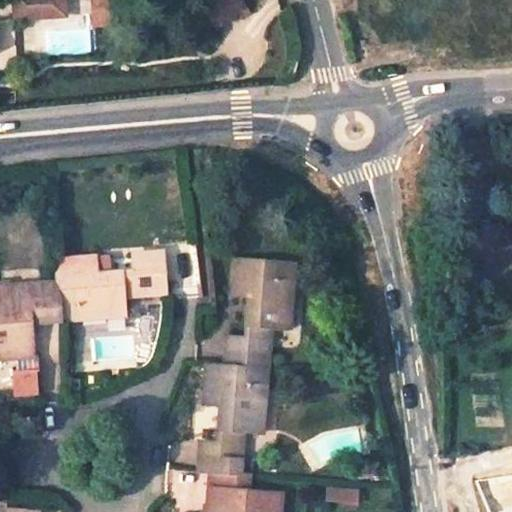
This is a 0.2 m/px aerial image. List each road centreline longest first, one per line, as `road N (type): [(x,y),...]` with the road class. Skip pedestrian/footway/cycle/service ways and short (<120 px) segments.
road 1 (tertiary): [(355,131),(398,289),(431,511)]
road 2 (tertiary): [(0,141),(278,117),(355,131)]
road 3 (residential): [(101,511),(50,468),(53,439),(143,397)]
road 4 (tertiary): [(355,131),(407,102),(511,92)]
road 5 (residential): [(315,0),(355,131)]
